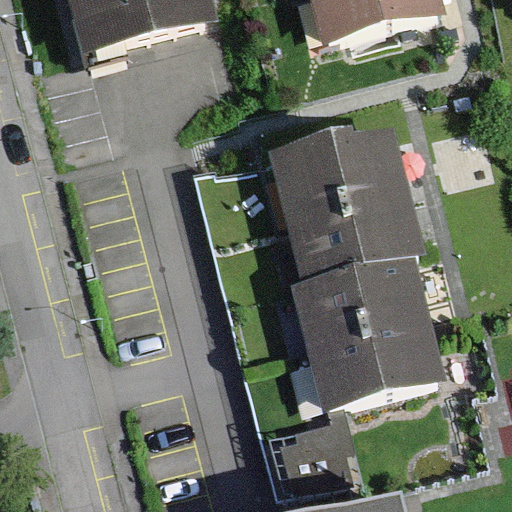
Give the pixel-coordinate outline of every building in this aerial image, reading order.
[(192,0),(55,0),(76,76),(204,42),(192,0)] [(431,0),(315,0),(327,47),(437,19),(431,0)] [(279,171),(295,233),(404,205),(389,144),(279,171)] [(419,265),(404,205),(295,233),(310,293),(406,269),(419,265)] [(296,296),(312,357),(421,329),(406,269),(310,293),(296,296)] [(421,329),(312,357),(327,418),(437,390),(421,329)]
